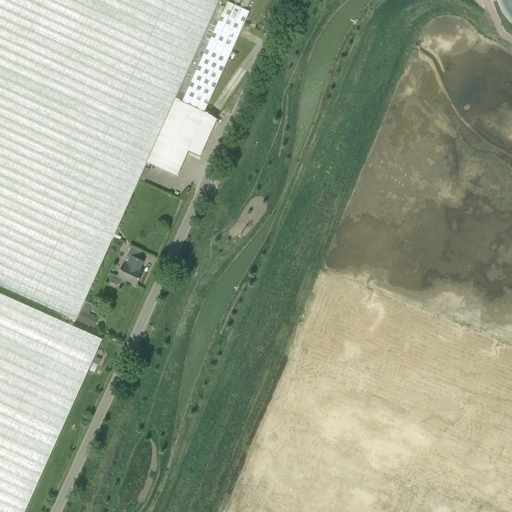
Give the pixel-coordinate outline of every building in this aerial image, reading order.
[(0,0),(0,286),(67,317),(76,320),(146,163),(175,99),(204,112),(249,13),(221,0),(0,0)] [(217,119),(204,112),(175,99),(146,163),(177,177),(188,151),(200,156),(217,119)] [(123,243),(115,239),(111,247),(119,251),(123,243)] [(139,272),(143,262),(131,256),(127,264),(124,262),(117,277),(137,286),(142,274),(139,272)] [(0,294),(0,511),(24,511),(102,340),(73,327),(76,320),(67,317),(64,323),(0,294)] [(76,321),(94,329),(99,318),(81,310),(76,321)]
